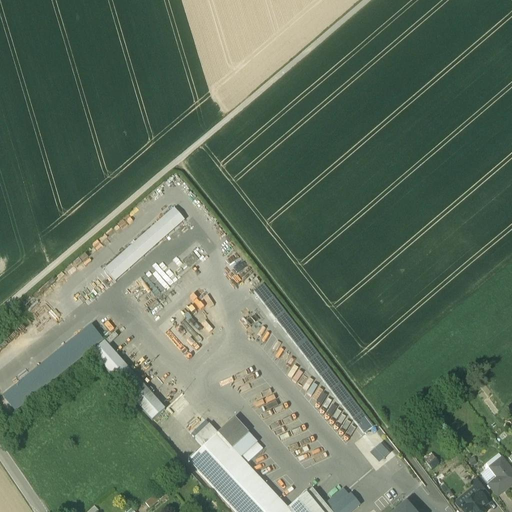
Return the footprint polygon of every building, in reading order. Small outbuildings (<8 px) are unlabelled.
[(174,211),(105,271),(115,283),(184,222),(174,211)] [(373,428),(262,285),(253,292),(364,435),(373,428)] [(19,412),(92,354),(104,343),(91,328),(6,396),(19,412)] [(164,411),(104,343),(92,354),(152,422),(164,411)] [(249,434),(235,418),(218,434),(232,449),(249,434)] [(232,449),(218,434),(189,461),(234,511),(289,511),(287,510),(232,449)] [(382,447),(373,454),(380,462),(388,454),(382,447)] [(511,484),(511,471),(497,453),(485,464),(495,477),(489,482),(500,494),(511,484)] [(431,454),(424,460),(431,470),(439,464),(431,454)] [(489,494),(477,480),(471,484),(473,486),(478,493),(479,493),(483,498),(486,496),(489,494)] [(473,486),(456,500),(456,503),(460,507),(478,493),(473,486)] [(330,511),(312,490),(287,510),(289,511),(330,511)] [(343,492),(328,504),(332,509),(347,497),(343,492)] [(478,493),(460,507),(463,511),(483,511),(484,511),(481,509),(487,504),(483,498),(479,493),(478,493)] [(349,495),(330,511),(351,511),(359,506),(349,495)] [(154,497),(145,504),(150,509),(159,502),(154,497)] [(413,511),(406,503),(396,511),(413,511)]
